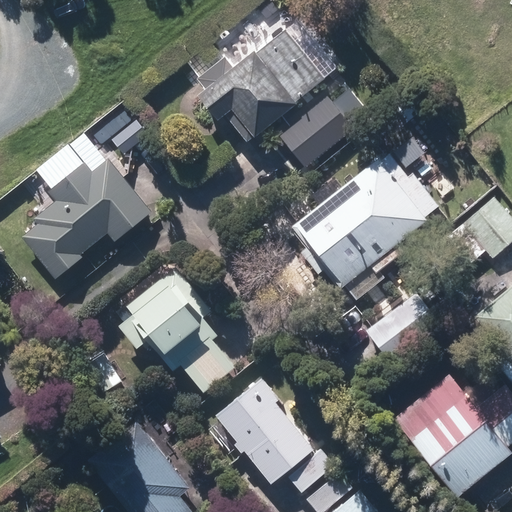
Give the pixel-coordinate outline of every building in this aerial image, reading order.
[(330,76),(292,28),(265,49),(263,46),(232,71),(221,58),(201,73),(213,88),(207,92),(226,117),(232,112),(255,139),(305,100),(304,97),(330,76)] [(286,132),(311,164),(358,126),(333,95),(286,132)] [(335,261),(351,282),(377,262),(383,270),(410,249),(403,241),(434,217),(430,213),(444,202),(419,170),(414,173),(397,151),(389,157),(386,154),(302,221),(318,240),(309,247),(326,269),(335,261)] [(28,233),(62,276),(87,255),(85,252),(113,230),(120,239),(156,210),(114,157),(98,170),(91,160),(55,189),(63,198),(40,217),(43,221),(28,233)] [(452,237),(474,262),(489,249),(497,257),(511,243),(511,209),(499,195),(452,237)] [(187,362),(209,390),(240,365),(218,337),(223,333),(209,315),(217,308),(182,264),(133,303),(140,311),(127,322),(148,348),(152,343),(151,341),(159,334),(162,347),(180,368),(187,362)] [(511,289),(483,313),(511,348),(511,289)] [(373,327),(398,360),(446,324),(421,291),(373,327)] [(0,366),(10,359),(0,344),(0,366)] [(88,364),(107,393),(127,381),(109,351),(88,364)] [(399,419),(462,495),(511,453),(511,383),(510,381),(484,404),(456,371),(399,419)] [(291,470),(307,490),(340,463),(327,446),(322,450),(281,400),(285,396),(268,376),(224,413),(279,479),(291,470)] [(93,458),(138,511),(200,511),(184,493),(196,484),(142,418),(93,458)] [(311,496),(324,511),(357,485),(345,469),(311,496)] [(336,511),(379,511),(384,507),(367,487),(336,511)]
